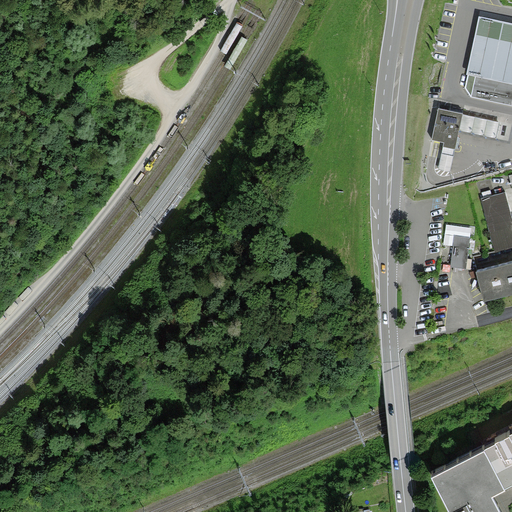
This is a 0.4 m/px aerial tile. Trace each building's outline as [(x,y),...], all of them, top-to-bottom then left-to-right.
[(511,19),(479,13),(475,32),(511,39),(511,19)] [(511,39),(475,32),(467,70),(469,71),(511,79),(511,39)] [(511,79),(469,71),(465,85),(471,95),(511,104),(511,79)] [(501,119),(438,106),(432,136),(444,139),(438,166),(451,169),(456,142),(459,129),(497,136),(501,119)] [(506,192),(483,198),(496,250),(511,246),(511,217),(508,202),(506,192)] [(471,237),(455,235),(453,250),(451,264),(467,267),(471,237)] [(511,259),(477,269),(484,298),(511,290),(511,259)] [(511,511),(511,428),(484,443),(430,471),(451,511),(511,511)]
